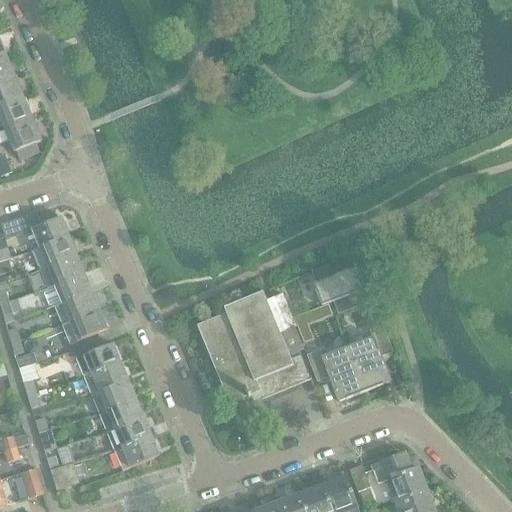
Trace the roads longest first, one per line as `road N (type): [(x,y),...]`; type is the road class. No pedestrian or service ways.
road 1 (residential): [(211,478),(404,418),(499,511)]
road 2 (residential): [(211,478),(88,169)]
road 3 (residential): [(88,169),(21,0)]
